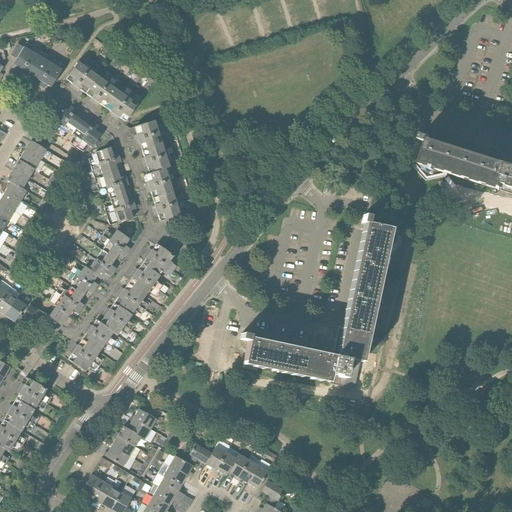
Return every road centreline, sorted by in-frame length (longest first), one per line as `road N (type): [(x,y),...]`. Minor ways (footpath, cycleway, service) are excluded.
road 1 (residential): [(7,346),(36,316),(72,339),(147,234),(121,137),(70,97)]
road 2 (residential): [(297,181),(350,213),(326,326),(264,319),(211,282)]
road 3 (residential): [(97,406),(122,395),(211,282)]
road 4 (residential): [(297,181),(397,76)]
road 5 (track): [(0,35),(138,0)]
road 6 (residential): [(211,282),(297,181)]
road 7 (residential): [(511,131),(435,109),(397,76)]
